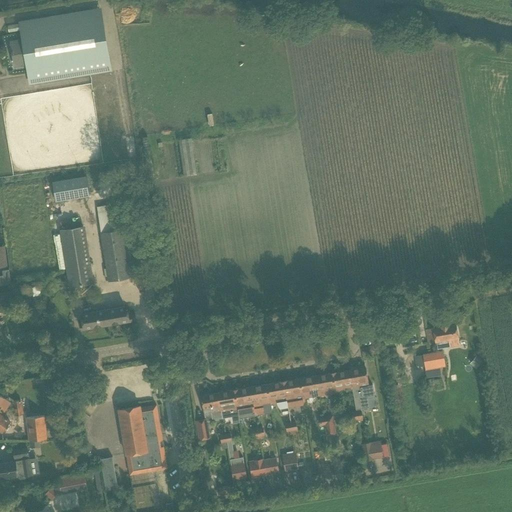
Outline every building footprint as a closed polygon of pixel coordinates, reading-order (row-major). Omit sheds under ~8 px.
[(23,40),(11,42),(13,50),(11,50),(12,53),(13,53),(15,66),(26,64),(29,82),(109,68),(105,44),(101,18),(74,23),(72,12),(45,17),(47,27),(21,32),(23,40)] [(61,180),(52,181),(56,202),(64,200),(61,180)] [(118,210),(98,213),(102,233),(121,229),(118,210)] [(83,226),(59,230),(69,287),(93,283),(83,226)] [(102,233),(100,233),(109,280),(139,275),(130,228),(121,229),(102,233)] [(0,284),(11,283),(9,269),(2,270),(3,275),(0,275),(0,284)] [(39,286),(23,289),(25,297),(32,295),(33,296),(41,294),(39,286)] [(132,320),(130,311),(125,311),(124,307),(84,314),(85,318),(80,319),(81,328),(132,320)] [(433,328),(426,330),(429,344),(436,342),(437,349),(449,347),(454,346),(459,345),(456,324),(451,325),(433,328)] [(423,354),(415,356),(417,367),(425,366),(426,371),(427,378),(441,375),(440,368),(440,367),(445,366),(443,351),(423,354)] [(471,363),(477,368),(483,360),(477,355),(471,363)] [(397,375),(394,359),(388,360),(392,377),(397,375)] [(369,386),(365,367),(349,370),(352,389),(356,410),(369,407),(367,396),(374,395),(373,385),(369,386)] [(332,373),(336,392),(352,389),(349,370),(332,373)] [(316,376),(319,395),(336,392),(332,373),(316,376)] [(300,379),(303,398),(319,395),(316,376),(300,379)] [(443,378),(427,378),(428,391),(443,390),(443,378)] [(283,381),(287,401),(288,408),(304,405),(303,398),(300,379),(283,381)] [(283,381),(267,384),(271,403),(287,401),(283,381)] [(267,384),(251,387),(255,414),(256,415),(264,413),(263,405),(271,403),(267,384)] [(234,390),(238,414),(247,413),(247,415),(255,414),(251,387),(234,390)] [(229,416),(231,415),(238,414),(234,390),(218,393),(222,417),(223,418),(229,417),(229,416)] [(222,417),(218,393),(201,396),(205,415),(211,414),(212,418),(222,417)] [(10,402),(0,395),(0,430),(2,432),(9,422),(0,414),(0,410),(3,413),(10,402)] [(21,400),(13,401),(15,415),(24,414),(21,400)] [(130,475),(155,470),(167,468),(164,446),(161,447),(160,440),(162,440),(159,422),(159,418),(156,405),(140,407),(140,406),(139,406),(120,410),(120,409),(119,410),(126,454),(130,475)] [(33,417),(27,417),(29,440),(40,439),(48,438),(47,437),(53,436),(52,426),(58,426),(57,416),(45,417),(45,415),(33,417)] [(333,415),(323,416),(324,425),(326,435),(336,433),(333,415)] [(206,432),(209,432),(207,418),(196,420),(199,440),(207,439),(206,432)] [(40,439),(29,440),(30,447),(40,446),(40,439)] [(383,457),(380,440),(362,443),(366,460),(383,457)] [(227,442),(228,448),(230,459),(235,458),(232,441),(227,442)] [(29,456),(28,448),(13,450),(15,459),(29,456)] [(285,470),(298,468),(296,452),(283,454),(285,470)] [(106,490),(118,488),(112,457),(100,459),(106,490)] [(247,477),(244,461),(243,457),(235,458),(230,459),(231,463),(234,480),(247,477)] [(33,474),(30,458),(0,463),(0,477),(9,476),(10,480),(26,478),(25,476),(33,474)] [(263,461),(266,474),(279,471),(276,458),(263,461)] [(252,476),(266,474),(263,461),(262,461),(262,459),(255,461),(255,462),(250,463),(252,476)] [(98,493),(103,493),(99,469),(94,470),(98,493)] [(68,478),(70,489),(86,486),(84,475),(68,478)] [(51,487),(46,494),(52,499),(58,493),(51,487)]
